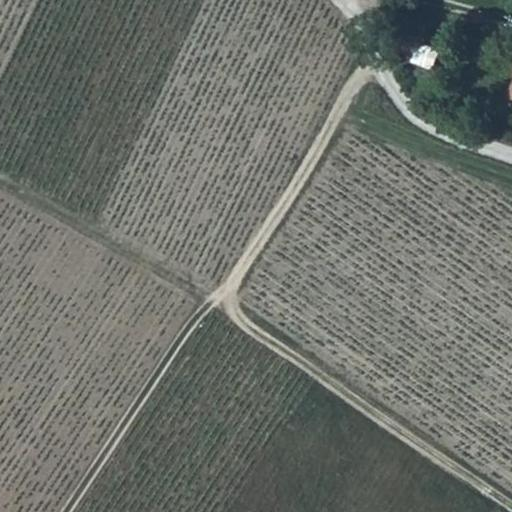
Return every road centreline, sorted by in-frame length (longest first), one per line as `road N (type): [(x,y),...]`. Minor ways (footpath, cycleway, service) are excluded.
road 1 (track): [(378,54),(342,100),(257,247),(221,294),(197,310),(65,511)]
road 2 (track): [(511,507),(230,312),(221,294)]
road 3 (residential): [(378,54),(417,116),(511,153)]
